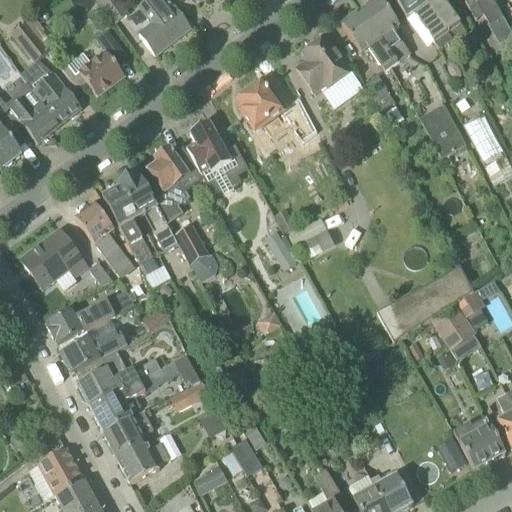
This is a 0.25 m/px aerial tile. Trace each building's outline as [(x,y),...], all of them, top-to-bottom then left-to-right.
[(103,8),(116,26),(128,18),(115,0),(114,0),(110,3),(107,0),(101,5),(103,8)] [(191,32),(167,0),(153,0),(138,11),(141,17),(151,30),(149,31),(139,39),(154,60),(191,32)] [(421,0),(390,0),(407,23),(414,18),(439,53),(452,43),(421,0)] [(421,0),(452,43),(465,34),(440,0),(421,0)] [(503,22),(491,0),(462,0),(469,11),(476,24),(484,19),(489,29),(503,22)] [(361,15),(398,66),(410,57),(393,33),(399,29),(380,2),(361,15)] [(361,15),(342,29),(362,57),(368,52),(386,75),(398,66),(361,15)] [(33,21),(27,26),(37,40),(44,35),(33,21)] [(49,56),(36,41),(37,40),(27,26),(12,38),(35,67),(38,65),(49,56)] [(80,78),(97,101),(125,81),(114,67),(125,59),(107,35),(96,44),(105,57),(91,68),(83,57),(67,69),(76,81),(80,78)] [(307,65),(296,72),(314,98),(350,73),(326,40),(302,58),(307,65)] [(53,78),(33,94),(61,130),(81,113),(53,78)] [(379,79),(365,89),(380,118),(395,108),(385,93),(387,92),(379,79)] [(10,114),(21,128),(38,148),(61,130),(33,94),(27,87),(13,102),(17,108),(10,114)] [(245,113),(242,116),(263,145),(289,126),(281,116),(282,115),(261,87),(238,103),(245,113)] [(442,163),(466,150),(444,110),(420,123),(442,163)] [(496,188),(511,179),(511,167),(484,117),(463,129),(496,188)] [(196,149),(187,154),(201,179),(212,201),(222,197),(224,200),(233,195),(231,191),(240,187),(237,180),(248,175),(235,150),(225,155),(209,127),(190,138),(196,149)] [(0,172),(2,175),(22,159),(7,139),(0,128),(0,172)] [(157,166),(147,173),(175,212),(190,201),(178,185),(188,178),(170,153),(155,163),(157,166)] [(165,256),(178,248),(138,176),(120,190),(138,222),(144,219),(165,256)] [(157,270),(153,262),(133,225),(138,222),(120,190),(103,203),(104,204),(118,231),(139,270),(142,268),(153,290),(159,288),(151,273),(157,270)] [(136,273),(129,265),(109,238),(118,231),(104,204),(95,209),(76,223),(121,284),(136,273)] [(274,219),(284,237),(296,230),(286,212),(274,219)] [(320,225),(288,241),(294,252),(326,236),(320,225)] [(174,241),(178,248),(190,270),(207,261),(191,231),(174,241)] [(21,265),(42,294),(69,274),(73,280),(87,270),(60,235),(21,265)] [(284,275),(296,268),(277,236),(265,244),(284,275)] [(215,280),(218,270),(212,259),(206,259),(207,261),(191,270),(201,288),(215,280)] [(112,285),(99,267),(89,274),(102,292),(112,285)] [(474,296),(461,271),(378,316),(395,346),(474,296)] [(466,317),(484,307),(477,296),(460,306),(466,317)] [(74,315),(46,330),(57,351),(110,323),(114,320),(106,305),(77,320),(74,315)] [(434,322),(453,352),(477,337),(458,307),(434,322)] [(162,311),(142,323),(150,335),(168,322),(162,311)] [(264,340),(282,330),(275,317),(257,327),(264,340)] [(118,335),(116,336),(110,323),(57,351),(72,379),(75,378),(99,365),(126,350),(118,335)] [(330,328),(321,333),(330,350),(339,345),(330,328)] [(202,340),(197,330),(192,333),(190,339),(193,345),(202,340)] [(441,350),(436,339),(428,343),(433,354),(441,350)] [(424,362),(416,345),(408,349),(417,366),(424,362)] [(402,349),(385,358),(389,367),(403,361),(408,359),(402,349)] [(175,368),(185,387),(198,380),(188,361),(175,368)] [(27,385),(16,364),(5,370),(16,391),(27,385)] [(80,386),(77,388),(89,411),(139,384),(148,380),(152,377),(161,374),(155,364),(133,375),(132,373),(116,382),(116,383),(112,385),(105,373),(104,373),(80,386)] [(75,378),(80,386),(104,373),(99,365),(75,378)] [(266,371),(258,374),(262,385),(270,383),(266,371)] [(317,388),(324,384),(320,377),(313,381),(317,388)] [(154,392),(148,380),(139,384),(144,396),(145,397),(154,392)] [(144,396),(139,384),(89,411),(102,436),(131,421),(129,418),(141,413),(135,401),(144,396)] [(259,400),(251,386),(234,396),(242,410),(259,400)] [(194,408),(210,400),(203,387),(187,395),(194,408)] [(326,387),(316,393),(326,408),(337,401),(331,390),(328,391),(326,387)] [(498,428),(511,454),(511,407),(508,399),(496,406),(506,424),(498,428)] [(319,405),(295,418),(305,436),(329,422),(319,405)] [(153,434),(147,422),(152,419),(149,413),(131,422),(131,421),(102,436),(115,460),(144,445),(141,440),(153,434)] [(217,414),(200,423),(210,441),(227,432),(217,414)] [(475,476),(505,459),(486,424),(472,431),(476,440),(460,449),(475,476)] [(350,443),(360,437),(355,429),(346,435),(350,443)] [(34,455),(34,452),(32,449),(28,447),(24,442),(14,450),(24,464),(25,464),(31,459),(34,455)] [(452,442),(436,450),(451,476),(467,467),(452,442)] [(144,445),(115,460),(130,489),(159,473),(157,470),(169,463),(160,448),(148,454),(144,445)] [(57,501),(83,486),(66,454),(39,468),(56,502),(57,501)] [(236,464),(230,454),(221,460),(227,470),(236,464)] [(192,481),(201,498),(228,485),(219,468),(192,481)] [(397,481),(395,483),(392,475),(371,486),(375,493),(385,511),(408,511),(413,510),(397,481)] [(315,482),(322,496),(327,504),(341,496),(326,476),(315,482)] [(357,511),(385,511),(375,493),(371,486),(370,486),(368,482),(351,492),(349,495),(354,505),(357,511)] [(92,511),(96,510),(83,486),(57,501),(62,511),(92,511)] [(310,511),(336,511),(334,507),(330,510),(327,504),(322,496),(306,504),(310,511)]
